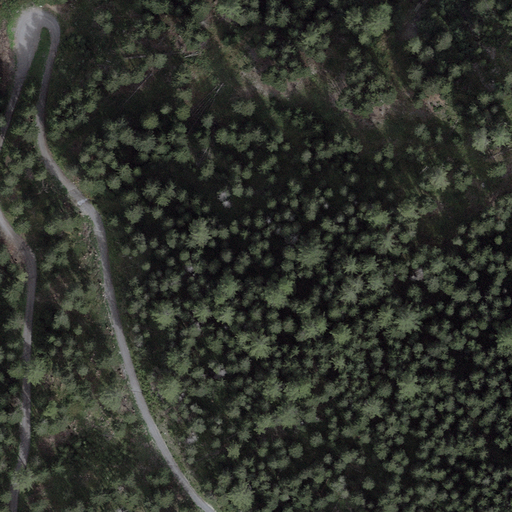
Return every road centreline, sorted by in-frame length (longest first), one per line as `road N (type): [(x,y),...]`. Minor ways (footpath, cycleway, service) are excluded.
road 1 (track): [(0,143),(33,24),(47,20),(56,32),(35,146),(87,217),(148,427),(211,511)]
road 2 (track): [(20,511),(34,267),(0,200)]
